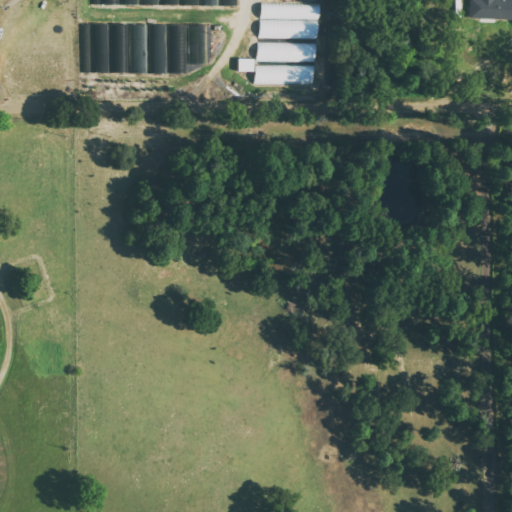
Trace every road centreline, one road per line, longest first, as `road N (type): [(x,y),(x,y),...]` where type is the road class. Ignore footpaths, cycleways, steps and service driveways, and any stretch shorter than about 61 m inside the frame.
road 1 (residential): [(511,110),(0,108)]
road 2 (residential): [(482,511),(479,110)]
